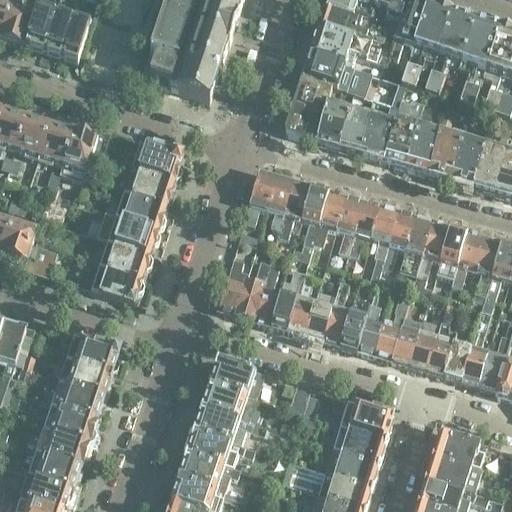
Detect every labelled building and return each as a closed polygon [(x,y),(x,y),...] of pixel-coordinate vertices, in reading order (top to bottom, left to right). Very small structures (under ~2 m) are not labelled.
[(143,79),(150,81),(148,88),(166,93),(210,107),(245,0),(169,0),(151,57),(158,59),(156,66),(155,65),(155,66),(148,64),(143,79)] [(331,0),(327,11),(353,20),(354,18),(362,21),(368,0),(331,0)] [(408,5),(395,0),(368,0),(362,21),(398,33),(408,5)] [(408,5),(398,33),(398,34),(397,38),(394,46),(389,63),(398,66),(403,49),(413,52),(427,11),(408,5)] [(11,12),(0,8),(0,45),(1,45),(11,12)] [(427,11),(413,52),(401,89),(401,90),(413,94),(415,94),(425,64),(434,67),(437,60),(451,19),(427,11)] [(35,20),(11,12),(1,45),(25,53),(35,20)] [(35,20),(25,53),(43,59),(56,18),(38,12),(35,20)] [(326,14),(318,35),(353,47),(390,58),(394,46),(397,38),(326,14)] [(56,18),(43,59),(60,64),(73,23),(56,18)] [(451,19),(437,60),(434,67),(424,97),(438,102),(448,73),(458,76),(460,68),(475,26),(451,19)] [(91,29),(73,23),(60,64),(70,67),(78,70),(80,64),(91,29)] [(475,26),(460,68),(458,76),(468,79),(459,109),(471,113),(484,76),(499,34),(475,26)] [(511,38),(499,34),(484,76),(482,83),(493,87),(484,117),(495,121),(501,102),(496,100),(500,89),(505,91),(508,84),(511,70),(511,38)] [(309,60),(310,60),(352,74),(352,73),(356,62),(366,65),(370,67),(371,65),(386,70),(390,58),(353,47),(318,35),(309,60)] [(310,60),(303,83),(332,93),(338,95),(342,82),(375,92),(370,104),(392,112),(393,112),(401,90),(382,83),(379,81),(352,73),(352,74),(310,60)] [(505,91),(501,102),(495,121),(507,125),(511,111),(511,70),(508,84),(505,91)] [(389,77),(384,76),(382,83),(391,85),(392,83),(389,77)] [(303,83),(294,108),(325,118),(329,102),(332,93),(303,83)] [(394,127),(384,167),(405,173),(415,133),(404,130),(407,119),(406,119),(413,94),(402,90),(395,121),(396,121),(394,127)] [(329,102),(325,118),(316,148),(337,153),(348,108),(329,102)] [(325,118),(294,108),(285,134),(288,140),(316,148),(325,118)] [(348,108),(337,153),(360,160),(371,120),(372,115),(348,108)] [(394,121),(396,115),(388,112),(386,119),(394,121)] [(415,133),(405,173),(427,179),(437,139),(425,136),(428,126),(429,127),(432,117),(421,114),(419,123),(417,123),(415,133)] [(3,115),(0,125),(0,150),(17,156),(27,123),(3,115)] [(371,120),(360,160),(384,167),(394,127),(383,124),(384,120),(376,117),(375,121),(371,120)] [(437,139),(427,179),(450,186),(462,141),(464,133),(452,130),(451,134),(449,134),(451,124),(442,121),(437,139)] [(497,133),(500,123),(493,121),(490,130),(497,133)] [(27,123),(17,156),(40,163),(50,130),(27,123)] [(50,130),(40,163),(62,170),(73,137),(50,130)] [(462,141),(450,186),(471,192),(483,153),(469,149),(473,136),(464,133),(462,141)] [(73,137),(62,170),(87,178),(92,162),(98,145),(73,137)] [(98,145),(92,162),(104,166),(112,142),(100,138),(98,145)] [(484,148),(483,153),(471,192),(493,198),(505,159),(506,155),(484,148)] [(174,161),(140,150),(131,174),(176,188),(180,186),(182,180),(180,176),(181,174),(180,174),(183,163),(174,161)] [(505,159),(493,198),(511,203),(511,152),(508,151),(506,155),(505,159)] [(5,162),(1,175),(9,177),(13,165),(5,162)] [(13,165),(9,177),(18,180),(22,168),(13,165)] [(109,167),(106,177),(118,180),(121,170),(109,167)] [(176,188),(131,174),(123,198),(168,213),(168,212),(172,210),(174,204),(172,200),(176,188)] [(51,177),(47,189),(56,192),(60,179),(51,177)] [(268,216),(277,184),(259,179),(250,211),(244,229),(254,232),(260,214),(268,216)] [(295,189),(277,184),(268,216),(275,218),(271,232),(281,235),(286,221),(295,189)] [(84,185),(80,198),(89,201),(93,188),(84,185)] [(295,189),(286,221),(281,235),(279,243),(288,245),(295,224),(302,226),(312,194),(295,189)] [(17,190),(10,214),(19,217),(23,204),(26,193),(17,190)] [(312,194),(302,226),(309,228),(302,256),(294,254),(292,262),(309,267),(313,253),(319,231),(329,198),(312,194)] [(123,198),(115,223),(160,237),(163,235),(166,229),(164,225),(168,213),(123,198)] [(329,198),(319,231),(313,253),(322,256),(328,234),(337,236),(347,204),(329,198)] [(23,204),(19,217),(28,219),(32,207),(23,204)] [(347,204),(337,236),(344,238),(338,258),(348,261),(354,241),(364,209),(347,204)] [(364,209),(354,241),(348,261),(358,263),(363,244),(371,246),(381,214),(364,209)] [(381,214),(371,246),(379,248),(374,263),(377,263),(370,286),(378,288),(380,281),(382,272),(389,251),(398,219),(381,214)] [(398,219),(389,251),(382,272),(392,275),(396,261),(404,263),(406,256),(416,224),(398,219)] [(0,222),(0,259),(4,261),(15,227),(0,222)] [(87,241),(107,247),(152,262),(154,253),(158,251),(160,245),(158,241),(160,237),(115,223),(111,237),(90,230),(87,241)] [(434,229),(416,224),(406,256),(407,257),(402,274),(419,279),(434,229)] [(15,227),(4,261),(27,268),(32,251),(38,234),(15,227)] [(451,234),(434,229),(419,279),(416,286),(413,298),(429,303),(432,295),(424,292),(433,264),(442,267),(451,234)] [(451,234),(442,267),(448,269),(437,305),(447,307),(458,271),(467,239),(451,234)] [(37,237),(33,250),(42,253),(46,240),(37,237)] [(239,246),(257,251),(260,243),(242,238),(239,246)] [(467,239),(458,271),(452,290),(461,293),(467,274),(475,276),(485,244),(467,239)] [(485,244),(475,276),(483,279),(475,305),(485,307),(493,282),(502,249),(485,244)] [(107,247),(99,271),(143,285),(147,275),(148,273),(152,271),(154,265),(152,262),(107,247)] [(511,252),(502,249),(493,282),(485,307),(482,317),(491,320),(501,284),(510,287),(511,278),(511,252)] [(27,268),(24,275),(49,283),(53,273),(57,259),(32,251),(27,268)] [(235,320),(246,287),(248,279),(241,277),(244,267),(234,264),(218,316),(235,320)] [(254,289),(246,287),(235,320),(235,322),(254,327),(254,325),(255,326),(271,269),(261,266),(254,289)] [(271,269),(255,326),(271,330),(281,297),(274,295),(280,272),(271,269)] [(76,292),(91,297),(134,311),(137,302),(138,300),(142,298),(144,292),(143,288),(143,286),(143,285),(99,271),(94,286),(80,281),(76,292)] [(281,297),(271,330),(288,335),(304,281),(294,278),(288,300),(281,297)] [(304,281),(288,335),(306,340),(315,308),(307,305),(313,284),(304,281)] [(315,308),(306,340),(322,345),(332,313),(340,288),(330,286),(323,310),(315,308)] [(332,313),(322,345),(340,351),(350,318),(342,316),(349,291),(340,288),(332,313)] [(350,318),(340,351),(357,356),(367,323),(372,309),(367,308),(366,312),(360,311),(357,320),(350,318)] [(437,323),(442,325),(444,317),(446,309),(442,308),(437,323)] [(367,323),(357,356),(374,361),(384,328),(377,325),(381,312),(372,309),(367,323)] [(384,328),(374,361),(393,366),(409,312),(401,309),(398,317),(396,316),(392,330),(384,328)] [(409,312),(393,366),(410,371),(420,338),(411,335),(419,311),(410,309),(409,312)] [(436,343),(426,376),(443,381),(453,348),(455,338),(447,336),(452,319),(444,317),(440,330),(436,343)] [(471,353),(461,386),(479,391),(488,358),(480,356),(491,321),(482,318),(474,343),(471,353)] [(420,338),(410,371),(426,376),(436,343),(440,330),(424,325),(420,338)] [(488,358),(479,391),(495,396),(503,366),(505,367),(511,338),(511,327),(509,326),(505,342),(501,341),(496,361),(488,358)] [(3,328),(0,339),(0,366),(5,368),(0,383),(0,412),(8,415),(17,384),(11,383),(15,371),(16,368),(23,370),(34,337),(16,332),(15,329),(8,327),(6,329),(3,328)] [(29,353),(40,356),(45,340),(34,337),(29,353)] [(453,348),(443,381),(461,386),(471,353),(474,343),(455,338),(453,348)] [(503,366),(495,396),(496,396),(498,401),(511,404),(511,338),(505,367),(503,366)] [(66,365),(75,368),(112,381),(113,379),(117,378),(118,372),(116,368),(120,357),(73,343),(66,365)] [(22,375),(31,378),(36,363),(27,360),(22,375)] [(58,388),(67,391),(104,404),(105,402),(109,400),(111,394),(109,391),(112,381),(75,368),(66,365),(58,388)] [(211,388),(210,390),(248,402),(257,405),(265,382),(218,367),(214,377),(211,379),(210,384),(211,388)] [(17,387),(26,390),(30,378),(21,375),(17,387)] [(51,411),(59,414),(97,427),(97,425),(101,424),(103,418),(101,414),(104,404),(67,391),(58,388),(51,411)] [(203,411),(202,414),(240,426),(249,429),(253,415),(271,420),(274,410),(257,405),(248,402),(210,390),(207,400),(204,402),(202,407),(203,411)] [(293,404),(296,394),(285,390),(282,400),(293,404)] [(311,395),(297,391),(289,416),(303,420),(311,395)] [(9,410),(19,413),(23,401),(13,398),(9,410)] [(280,401),(277,411),(286,414),(289,403),(280,401)] [(340,431),(349,434),(387,446),(391,431),(391,430),(393,423),(391,421),(355,410),(347,408),(340,431)] [(307,410),(304,420),(313,422),(315,412),(307,410)] [(43,435),(51,438),(89,450),(90,447),(94,446),(96,440),(93,437),(97,427),(59,414),(51,411),(43,435)] [(195,434),(194,437),(232,449),(241,452),(246,436),(264,442),(267,434),(249,429),(240,426),(202,414),(199,424),(196,426),(194,431),(195,434)] [(304,420),(301,429),(317,434),(320,424),(313,422),(304,420)] [(291,430),(281,427),(278,437),(288,440),(291,430)] [(332,455),(341,458),(379,469),(387,446),(349,434),(340,431),(332,455)] [(0,437),(0,444),(7,447),(11,435),(2,432),(0,437)] [(35,457),(44,460),(81,473),(85,463),(89,462),(91,456),(88,452),(89,450),(51,438),(43,435),(35,457)] [(188,457),(187,460),(225,472),(233,475),(238,459),(254,464),(256,456),(241,452),(232,449),(194,437),(191,447),(188,449),(186,454),(188,457)] [(437,445),(432,462),(480,476),(484,460),(477,457),(480,449),(443,438),(440,439),(438,445),(437,445)] [(326,479),(334,481),(372,493),(379,469),(341,458),(332,455),(326,479)] [(27,482),(36,484),(73,497),(77,486),(81,485),(83,479),(81,475),(81,473),(44,460),(35,457),(27,482)] [(180,480),(179,484),(217,496),(225,499),(231,483),(237,485),(240,477),(233,475),(225,472),(187,460),(183,470),(180,472),(178,477),(180,480)] [(491,479),(480,476),(432,462),(424,486),(463,497),(472,500),(476,484),(489,487),(491,479)] [(295,469),(289,467),(281,490),(287,492),(295,469)] [(511,470),(501,468),(498,481),(509,484),(511,475),(511,470)] [(318,502),(327,505),(350,511),(365,511),(372,493),(334,481),(326,479),(319,476),(316,485),(323,487),(318,502)] [(19,505),(28,508),(38,511),(68,511),(69,510),(73,509),(75,503),(73,499),(73,497),(36,484),(27,482),(19,505)] [(172,504),(170,509),(181,511),(220,511),(223,506),(238,511),(241,503),(225,499),(217,496),(179,484),(176,493),(171,494),(169,500),(172,504)] [(424,486),(417,509),(427,511),(468,511),(469,510),(475,511),(486,511),(488,505),(472,500),(463,497),(424,486)] [(502,509),(505,498),(495,496),(492,506),(502,509)] [(264,511),(267,511),(274,511),(277,502),(267,500),(264,511)] [(277,502),(274,511),(287,511),(289,506),(277,502)] [(350,511),(327,505),(318,502),(314,511),(350,511)]
